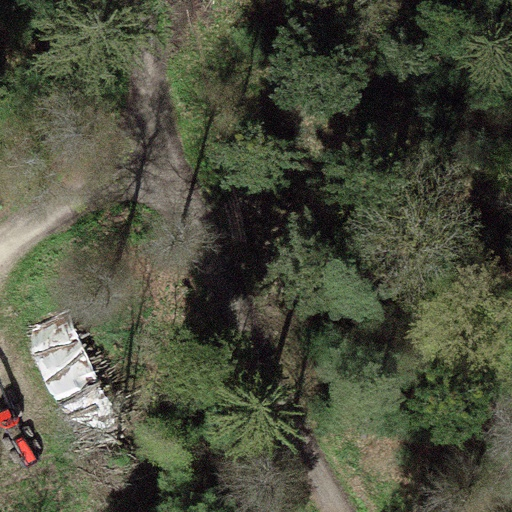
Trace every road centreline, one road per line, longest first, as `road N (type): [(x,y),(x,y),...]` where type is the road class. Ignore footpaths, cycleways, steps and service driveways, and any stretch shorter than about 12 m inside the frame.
road 1 (track): [(161,150),(341,511)]
road 2 (track): [(0,244),(161,150)]
road 3 (track): [(161,150),(134,0)]
